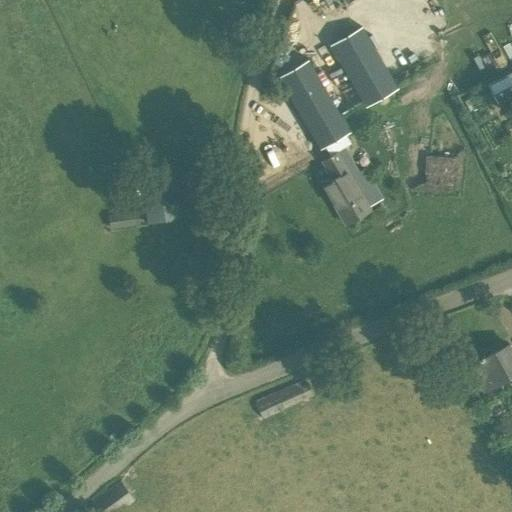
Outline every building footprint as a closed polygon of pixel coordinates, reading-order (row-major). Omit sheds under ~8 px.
[(390,10),(377,18),(393,43),(406,35),(390,10)] [(362,29),(332,46),(363,101),(393,85),(362,29)] [(413,66),(434,57),(426,39),(405,48),(413,66)] [(307,60),(277,78),(319,148),(348,132),(307,60)] [(511,73),(491,83),(500,102),(511,96),(511,73)] [(337,152),(320,161),(331,179),(321,185),(344,224),(368,210),(355,188),(357,187),(337,152)] [(176,179),(142,184),(147,222),(181,217),(176,179)] [(139,211),(109,215),(111,229),(141,224),(139,211)] [(485,355),(481,357),(482,359),(472,365),(486,390),(511,375),(511,348),(510,344),(486,357),(485,355)] [(307,381),(256,403),(262,417),(313,396),(307,381)] [(121,482),(91,505),(96,511),(121,511),(135,502),(121,482)]
